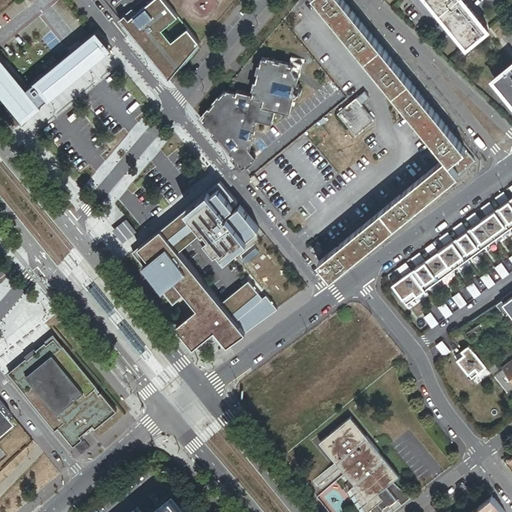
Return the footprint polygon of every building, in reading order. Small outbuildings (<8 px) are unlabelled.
[(475,161),(342,0),(315,0),(445,158),(318,262),(331,279),(475,161)] [(428,0),(467,46),(487,29),(462,0),(428,0)] [(144,24),(133,10),(121,20),(169,81),(200,43),(187,31),(173,41),(163,30),(178,18),(165,2),(161,5),(163,8),(144,24)] [(111,50),(96,33),(27,89),(0,56),(0,92),(23,121),(38,109),(36,107),(49,96),(52,98),(111,50)] [(224,92),(202,119),(243,169),(256,157),(249,149),(256,120),(272,124),(275,110),(290,113),(294,97),(297,97),(298,93),(302,94),(303,89),(299,88),(300,84),(298,84),(302,67),(263,56),(254,95),(238,91),(237,95),(224,92)] [(511,63),(494,79),(511,101),(511,63)] [(365,92),(356,99),(361,105),(370,98),(365,92)] [(338,114),(356,136),(374,121),(361,105),(356,99),(338,114)] [(219,181),(132,252),(173,302),(185,293),(197,307),(175,326),(193,347),(212,333),(224,347),(277,308),(267,296),(262,297),(248,282),(222,303),(179,250),(214,221),(219,226),(209,235),(226,256),(260,227),(240,206),(229,214),(227,211),(237,202),(219,181)] [(495,198),(501,207),(495,211),(509,231),(511,228),(511,204),(509,201),(503,192),(495,198)] [(481,208),(487,217),(481,221),(495,241),(509,231),(495,211),(489,202),(481,208)] [(495,241),(481,221),(475,213),(466,219),(472,227),(467,231),(481,251),(495,241)] [(115,230),(125,241),(135,233),(127,221),(115,230)] [(453,228),(459,237),(453,241),(467,261),(481,251),(467,231),(461,222),(453,228)] [(445,247),(453,241),(448,232),(439,239),(445,247)] [(453,271),(467,261),(453,241),(439,251),(453,271)] [(439,251),(438,252),(432,244),(425,249),(431,257),(425,261),(439,281),(453,271),(439,251)] [(425,261),(421,264),(426,261),(419,253),(411,259),(417,267),(412,271),(425,291),(439,281),(425,261)] [(397,269),(403,277),(393,285),(407,304),(425,291),(412,271),(406,263),(397,269)] [(495,268),(503,279),(509,274),(501,263),(495,268)] [(481,278),(489,289),(495,284),(487,273),(481,278)] [(467,288),(475,299),(481,294),(473,283),(467,288)] [(452,298),(460,309),(467,304),(459,293),(452,298)] [(438,308),(446,319),(453,314),(445,303),(438,308)] [(499,309),(496,304),(485,311),(488,317),(495,312),(499,309)] [(505,316),(499,309),(495,312),(502,320),(503,319),(506,317),(505,316)] [(485,311),(462,327),(471,340),(494,325),(488,317),(485,311)] [(424,317),(432,328),(439,324),(431,313),(424,317)] [(471,340),(462,327),(458,329),(468,342),(471,340)] [(61,347),(63,345),(54,335),(45,342),(47,344),(54,339),(61,347)] [(45,361),(35,369),(26,358),(8,373),(25,393),(24,393),(55,431),(58,428),(73,447),(82,439),(80,436),(93,426),(95,429),(117,411),(101,392),(99,394),(95,389),(97,387),(63,345),(61,347),(54,339),(47,344),(45,342),(36,350),(45,361)] [(436,346),(444,357),(451,352),(442,341),(436,346)] [(456,359),(471,378),(487,366),(469,344),(462,350),(465,353),(456,359)] [(45,361),(36,350),(26,358),(35,369),(45,361)] [(511,359),(503,367),(504,369),(501,371),(495,376),(508,393),(511,389),(511,359)] [(494,361),(488,366),(495,376),(501,371),(494,361)] [(0,428),(9,421),(7,418),(12,414),(0,400),(0,428)] [(366,502),(391,483),(398,478),(350,417),(319,442),(353,486),(366,502)] [(363,511),(393,511),(409,500),(391,483),(366,502),(361,507),(363,511)] [(349,488),(361,507),(366,502),(353,486),(349,488)] [(505,511),(492,496),(472,511),(505,511)]
